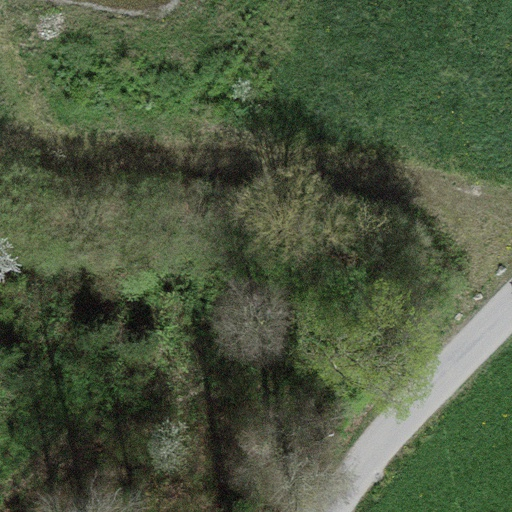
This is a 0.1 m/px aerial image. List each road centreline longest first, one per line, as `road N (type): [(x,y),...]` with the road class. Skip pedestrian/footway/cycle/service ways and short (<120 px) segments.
road 1 (residential): [(511,306),(337,511)]
road 2 (unknown): [(388,164),(511,182)]
